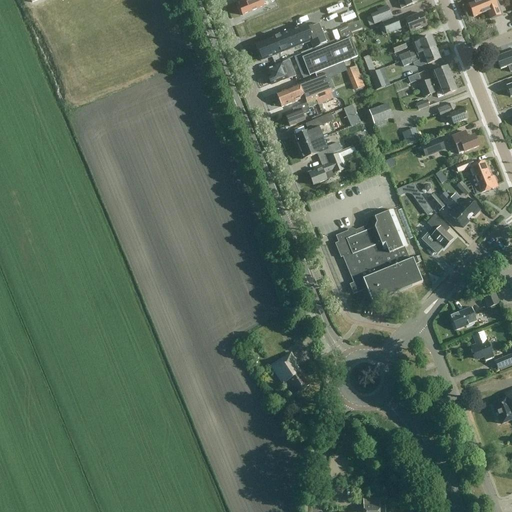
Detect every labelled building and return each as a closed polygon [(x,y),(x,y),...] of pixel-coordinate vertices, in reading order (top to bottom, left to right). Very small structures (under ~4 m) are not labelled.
[(263,8),(261,2),(265,0),(245,0),(239,3),(241,6),(238,7),(242,16),(244,16),(244,15),(263,8)] [(415,0),(402,0),(403,1),(398,3),(401,10),(416,4),(415,0)] [(487,13),(490,20),(501,16),(497,7),(493,0),(482,0),(468,6),(473,18),(487,13)] [(381,23),(382,24),(393,20),(388,7),(376,12),(377,14),(370,17),(374,26),(381,23)] [(393,20),(382,24),(382,25),(378,27),(382,36),(400,29),(407,27),(410,33),(426,27),(421,14),(405,21),(398,23),(396,18),(393,20)] [(306,30),(314,49),(326,44),(318,25),(306,30)] [(255,45),(262,62),(294,49),(291,42),(294,41),(290,31),(255,45)] [(398,57),(401,63),(435,49),(434,48),(436,47),(432,37),(412,45),(414,50),(398,57)] [(302,59),(309,77),(357,59),(350,40),(302,59)] [(392,47),(394,54),(406,49),(404,42),(392,47)] [(435,49),(401,63),(403,68),(424,59),(427,65),(439,60),(435,49)] [(511,52),(496,58),(500,70),(507,67),(510,73),(511,72),(511,52)] [(268,78),(271,86),(296,77),(290,61),(266,71),(268,78)] [(349,70),(357,94),(368,90),(361,67),(349,70)] [(421,85),(423,91),(451,80),(446,68),(434,73),(436,79),(429,82),(428,82),(421,85)] [(406,73),(408,79),(418,75),(415,69),(406,73)] [(305,99),(308,109),(317,105),(316,101),(332,94),(324,75),(276,94),(282,108),(305,99)] [(418,75),(408,79),(411,85),(420,81),(418,75)] [(451,80),(423,91),(426,97),(434,94),(433,94),(441,91),(443,97),(456,92),(451,80)] [(438,110),(441,119),(449,115),(453,125),(467,120),(463,110),(456,113),(452,104),(438,110)] [(368,113),(373,126),(392,118),(387,106),(368,113)] [(285,116),(289,127),(305,121),(303,116),(308,114),(306,107),(293,112),(293,113),(285,116)] [(298,149),(320,140),(320,141),(323,139),(319,127),(333,122),(331,116),(306,126),(308,131),(293,137),(298,149)] [(405,134),(410,145),(421,140),(416,129),(405,134)] [(451,138),(458,155),(463,154),(478,148),(474,136),(467,139),(464,133),(451,138)] [(317,154),(324,151),(320,141),(320,140),(298,149),(303,161),(317,155),(317,154)] [(421,147),(424,156),(443,148),(440,140),(421,147)] [(308,174),(313,186),(326,181),(325,181),(329,179),(327,175),(332,172),(333,175),(347,170),(345,166),(359,161),(353,149),(342,153),(338,144),(328,148),(332,157),(328,159),(330,164),(313,171),(313,172),(308,174)] [(468,180),(475,196),(497,187),(493,178),(491,179),(484,162),(473,167),(471,161),(457,166),(459,173),(471,168),(475,178),(468,180)] [(438,198),(445,205),(454,213),(450,217),(463,229),(471,221),(449,200),(450,199),(444,193),(438,198)] [(428,199),(439,211),(444,207),(433,195),(428,199)] [(454,195),(450,199),(449,200),(471,221),(479,212),(467,200),(463,204),(454,195)] [(366,290),(372,304),(422,283),(412,260),(411,260),(411,261),(410,262),(404,248),(407,247),(393,211),(383,215),(382,212),(372,216),(374,219),(370,220),(367,227),(369,231),(356,236),(355,233),(350,231),(332,238),(332,239),(335,238),(338,243),(334,245),(340,259),(343,258),(353,284),(349,285),(353,295),(366,290)] [(433,229),(422,240),(436,254),(442,248),(443,249),(452,240),(445,233),(449,230),(435,216),(427,224),(433,229)] [(481,296),(485,306),(487,305),(489,309),(499,305),(493,291),(481,296)] [(476,323),(473,317),(475,316),(471,308),(467,310),(466,309),(459,312),(459,313),(449,317),(452,324),(451,325),(454,332),(465,327),(466,329),(474,325),(473,324),(476,323)] [(483,357),(484,361),(492,358),(485,341),(486,341),(483,333),(472,337),(476,346),(471,348),(475,360),(483,357)] [(306,380),(308,379),(303,371),(301,373),(297,366),(299,365),(292,353),(272,366),(284,384),(288,382),(291,386),(292,386),(297,394),(309,386),(306,380)] [(511,355),(494,363),(497,371),(505,367),(511,364),(511,355)] [(493,404),(502,425),(511,420),(511,391),(504,395),(506,399),(493,404)] [(363,511),(383,511),(383,505),(379,505),(379,500),(363,500),(363,511)]
